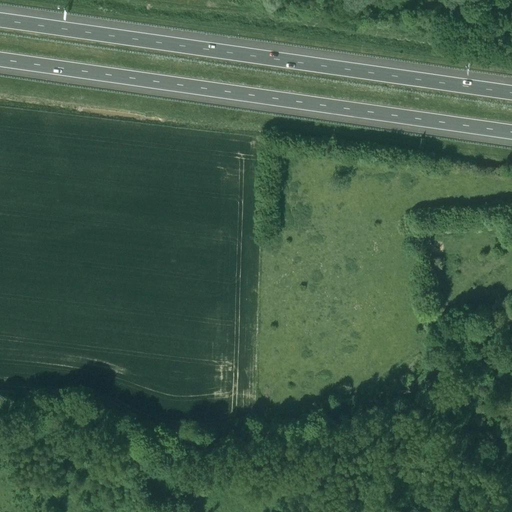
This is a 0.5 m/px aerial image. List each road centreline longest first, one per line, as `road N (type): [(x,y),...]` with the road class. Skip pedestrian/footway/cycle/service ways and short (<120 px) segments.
road 1 (track): [(511,346),(447,367),(351,433),(203,471),(176,466),(133,423),(94,399),(0,388)]
road 2 (motorway): [(511,92),(0,19)]
road 3 (motorway): [(0,60),(511,132)]
